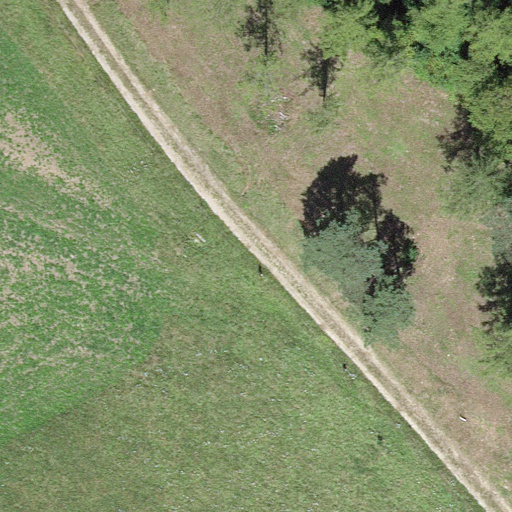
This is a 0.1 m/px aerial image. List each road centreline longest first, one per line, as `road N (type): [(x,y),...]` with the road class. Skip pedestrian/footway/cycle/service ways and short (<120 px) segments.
road 1 (track): [(502,511),(201,166),(69,0)]
road 2 (track): [(363,352),(0,215)]
